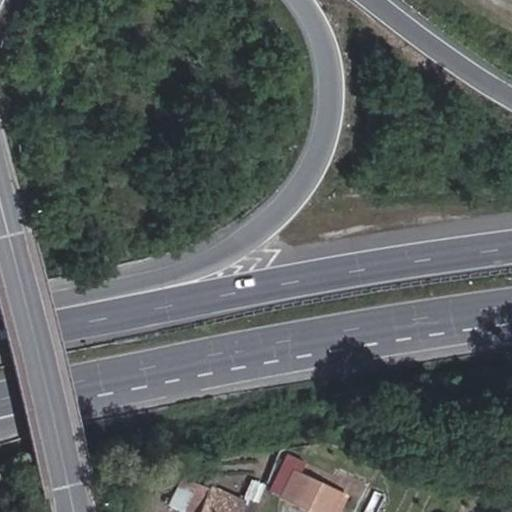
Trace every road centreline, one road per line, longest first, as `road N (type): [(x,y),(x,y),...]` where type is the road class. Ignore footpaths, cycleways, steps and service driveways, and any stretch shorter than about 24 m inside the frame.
road 1 (trunk): [(299,0),(325,52),(329,108),(323,140),(285,208),(254,238),(214,259),(0,315)]
road 2 (trunk): [(511,248),(335,273),(0,342)]
road 3 (trunk): [(10,397),(511,306)]
road 4 (secondary): [(0,194),(70,488)]
road 5 (trunk): [(511,97),(371,0)]
